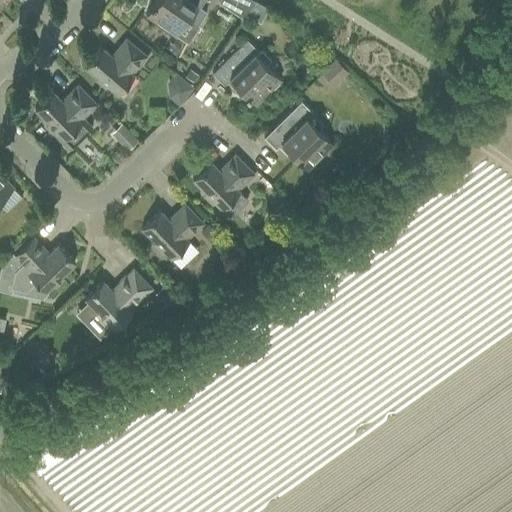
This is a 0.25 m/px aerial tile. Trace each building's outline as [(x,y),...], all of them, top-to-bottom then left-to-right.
[(206,11),(199,7),(203,0),(155,0),(153,3),(152,2),(149,6),(151,7),(145,15),(162,26),(175,35),(186,18),(196,25),(206,11)] [(253,0),(218,0),(218,1),(243,18),(245,14),(254,1),(253,0)] [(146,56),(125,38),(110,55),(101,47),(85,67),(97,77),(94,79),(107,90),(110,88),(117,94),(133,75),(131,73),(146,56)] [(254,104),(279,79),(254,54),(256,51),(245,39),(211,73),(223,84),(229,78),(244,94),(243,95),(246,98),(247,97),(254,104)] [(347,72),(334,58),(319,72),(332,86),(347,72)] [(189,69),(184,76),(193,82),(197,74),(189,69)] [(178,105),(192,87),(175,72),(166,82),(168,96),(178,105)] [(92,126),(83,116),(96,103),(77,84),(60,100),(52,91),(34,109),(47,122),(45,125),(68,149),(92,126)] [(300,101),(277,123),(263,137),(274,149),(280,143),(296,158),(295,159),(298,163),(299,162),(306,169),(331,143),(306,118),(312,112),(300,101)] [(110,133),(127,150),(136,141),(120,124),(110,133)] [(209,161),(191,178),(205,192),(202,195),(211,205),(214,202),(220,208),(229,218),(247,200),(239,191),(237,189),(253,173),(234,154),(218,169),(209,161)] [(0,198),(12,187),(0,173),(0,198)] [(289,210),(281,202),(274,209),(282,217),(289,210)] [(159,210),(141,227),(154,241),(151,244),(160,254),(164,251),(170,258),(180,268),(198,250),(188,240),(186,238),(202,222),(183,203),(167,218),(159,210)] [(207,224),(200,231),(208,239),(215,232),(207,224)] [(1,261),(0,265),(0,290),(10,292),(11,287),(25,290),(34,282),(44,291),(46,289),(51,285),(53,287),(63,278),(60,275),(69,267),(74,262),(57,244),(48,252),(32,236),(18,250),(13,254),(11,252),(1,261)] [(84,297),(84,298),(97,312),(94,315),(103,325),(107,322),(113,328),(131,311),(129,308),(149,289),(151,287),(132,268),(110,289),(102,280),(93,289),(84,297)] [(163,285),(151,297),(160,307),(172,295),(163,285)] [(26,351),(7,361),(16,377),(35,367),(26,351)]
